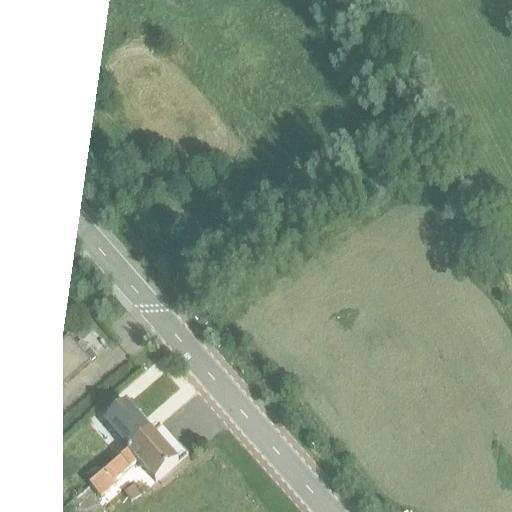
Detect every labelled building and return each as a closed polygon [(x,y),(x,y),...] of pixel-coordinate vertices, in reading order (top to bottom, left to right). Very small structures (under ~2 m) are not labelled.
[(410,290),(394,295),(400,313),(416,308),(410,290)] [(400,331),(389,339),(416,372),(418,374),(436,359),(434,356),(447,345),(424,316),(401,332),(400,331)] [(70,338),(55,351),(77,377),(92,364),(86,357),(70,338)] [(389,339),(354,365),(384,401),(386,403),(406,387),(402,383),(416,372),(389,339)] [(55,351),(42,362),(65,388),(77,377),(55,351)] [(93,352),(86,357),(92,364),(99,359),(93,352)] [(327,393),(325,394),(349,424),(370,408),(372,410),(384,401),(354,365),(343,372),(342,371),(322,386),(327,393)] [(503,369),(466,387),(473,403),(470,405),(480,427),(482,426),(511,411),(511,377),(508,370),(503,372),(503,369)] [(78,386),(88,409),(120,395),(110,373),(78,386)] [(128,406),(106,426),(129,453),(153,433),(128,406)] [(511,411),(482,426),(490,441),(485,444),(496,467),(500,465),(511,458),(511,411)] [(129,453),(91,487),(103,500),(117,487),(114,484),(138,464),(156,484),(179,463),(153,433),(129,453)] [(511,458),(500,465),(506,479),(510,477),(511,482),(511,458)]
